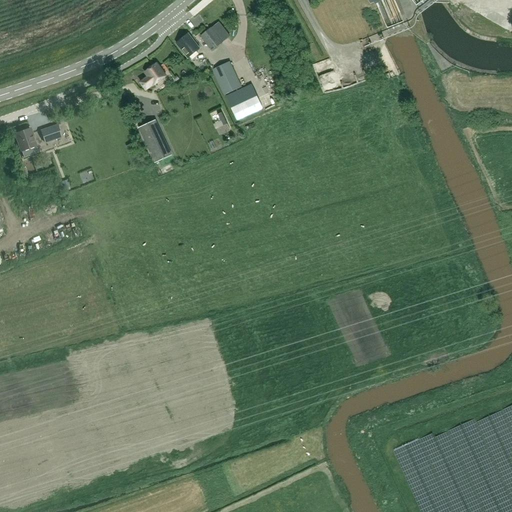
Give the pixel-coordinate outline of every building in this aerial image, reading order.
[(219,21),(211,27),(223,42),(230,36),(219,21)] [(222,42),(211,28),(200,36),(212,50),(222,42)] [(176,43),(187,57),(188,58),(200,48),(188,33),(176,43)] [(336,66),(331,54),(315,60),(320,72),(336,66)] [(212,69),(223,95),(242,87),(230,61),(212,69)] [(148,76),(142,80),(140,82),(146,89),(153,84),(154,85),(166,76),(163,72),(168,69),(163,63),(159,66),(156,63),(146,71),(144,72),(148,76)] [(237,119),(262,108),(251,85),(226,96),(237,119)] [(169,157),(153,121),(139,127),(155,163),(169,157)] [(61,138),(57,125),(40,130),(45,143),(61,138)] [(15,135),(18,143),(22,153),(37,147),(33,138),(30,129),(15,135)] [(67,160),(60,162),(62,169),(70,166),(67,160)]
